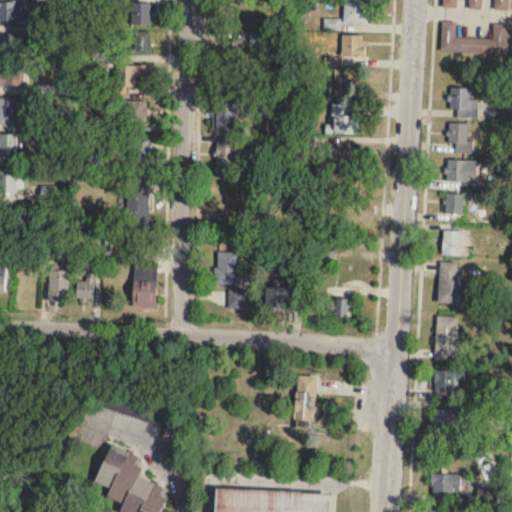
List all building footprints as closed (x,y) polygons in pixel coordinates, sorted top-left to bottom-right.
[(0,0),(0,19),(23,19),(23,0),(0,0)] [(367,0),(344,0),(344,23),(368,23),(367,0)] [(482,9),(482,0),(469,0),(470,9),(482,9)] [(508,0),(495,0),(495,9),(508,9),(508,0)] [(151,2),(131,2),(131,23),(151,23),(151,2)] [(455,37),(456,22),(441,21),(440,51),(506,54),(507,24),(493,24),(492,39),(455,37)] [(151,31),(134,31),(134,55),(151,55),(151,31)] [(0,56),(14,57),(15,34),(0,33),(0,56)] [(324,54),(364,54),(364,35),(325,34),(324,54)] [(250,59),(250,40),(223,40),(223,59),(250,59)] [(0,85),(23,86),(23,65),(0,64),(0,85)] [(122,66),(122,90),(135,90),(135,78),(149,78),(149,66),(122,66)] [(470,85),(470,106),(450,106),(451,85),(470,85)] [(0,124),(17,124),(17,98),(0,97),(0,124)] [(146,101),(127,101),(127,123),(146,123),(146,101)] [(242,102),(216,102),(216,127),(242,127),(242,102)] [(363,114),(353,114),(353,104),(331,104),(331,133),(363,133),(363,114)] [(468,120),(468,141),(448,140),(449,119),(468,120)] [(149,159),(149,135),(143,135),(143,125),(128,125),(128,159),(149,159)] [(0,157),(18,158),(18,133),(0,133),(0,157)] [(238,166),(238,142),(215,142),(215,166),(238,166)] [(360,143),(330,143),(330,160),(360,160),(360,143)] [(467,157),(466,178),(446,177),(447,156),(467,157)] [(0,193),(20,193),(20,170),(0,169),(0,193)] [(149,177),(126,177),(126,227),(149,228),(149,177)] [(464,191),(463,211),(445,210),(446,190),(464,191)] [(0,228),(26,228),(26,207),(0,206),(0,228)] [(462,228),(460,252),(442,251),(444,227),(462,228)] [(336,260),(336,240),(322,240),(323,260),(336,260)] [(239,252),(215,252),(215,285),(239,285),(239,252)] [(457,260),(457,270),(463,271),(461,301),(438,299),(440,259),(457,260)] [(132,307),(157,307),(157,260),(132,260),(132,307)] [(48,301),(69,301),(69,271),(48,271),(48,301)] [(76,301),(94,301),(94,278),(76,278),(76,301)] [(289,284),(264,293),(270,311),(295,302),(289,284)] [(247,308),(247,291),(229,291),(229,308),(247,308)] [(351,300),(311,299),(310,316),(350,317),(351,300)] [(458,314),(455,357),(435,356),(437,312),(458,314)] [(433,391),(453,391),(454,372),(434,372),(433,391)] [(295,421),(315,421),(315,377),(295,376),(295,421)] [(456,432),(456,411),(433,411),(433,432),(456,432)] [(159,511),(168,489),(137,478),(141,468),(135,466),(138,456),(108,445),(94,484),(109,490),(106,499),(124,505),(121,511),(159,511)] [(462,475),(431,475),(431,496),(454,496),(454,488),(462,488),(462,475)] [(328,511),(329,494),(213,490),(212,511),(328,511)]
